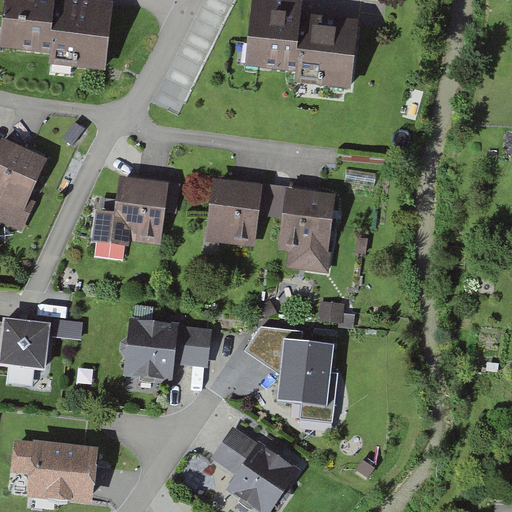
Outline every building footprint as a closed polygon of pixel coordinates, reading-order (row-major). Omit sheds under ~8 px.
[(72,0),(16,0),(10,52),(63,58),(62,66),(114,71),(120,14),(72,8),(72,0)] [(310,6),(263,0),(262,0),(254,70),(305,76),(304,88),(366,95),(375,25),(309,17),(310,6)] [(53,169),(5,147),(0,158),(0,224),(28,237),(41,206),(37,204),(53,169)] [(125,210),(107,208),(102,241),(169,250),(177,191),(129,184),(125,210)] [(271,191),(216,186),(210,246),(265,252),(271,191)] [(344,200),(296,193),(288,251),(297,253),(295,267),(334,272),(344,200)] [(217,329),(138,318),(130,376),(180,383),(183,364),(211,368),(217,329)] [(56,329),(12,323),(6,366),(51,371),(56,329)] [(329,347),(285,343),(280,397),(324,401),(329,347)] [(281,511),(306,474),(240,432),(220,463),(240,477),(229,495),(255,511),(281,511)] [(104,448),(19,439),(16,467),(35,469),(33,491),(99,497),(104,448)]
